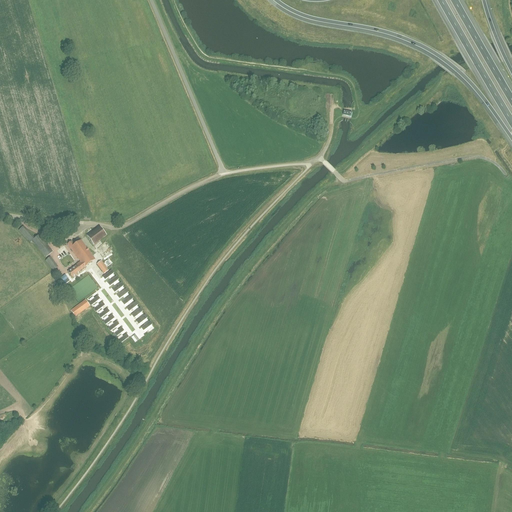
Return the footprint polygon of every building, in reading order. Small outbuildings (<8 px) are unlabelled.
[(35,238),(23,226),(19,231),(30,242),(32,240),(46,257),(52,252),(39,235),(35,238)] [(94,245),(100,240),(106,236),(100,227),(87,236),(94,245)] [(95,259),(81,240),(74,245),(71,241),(67,244),(81,263),(76,267),(76,266),(68,272),(72,278),(80,272),(79,271),(95,259)] [(53,271),(58,267),(51,257),(45,261),(53,271)] [(104,274),(108,271),(101,261),(97,264),(104,274)] [(112,270),(103,277),(105,280),(114,273),(112,270)] [(116,277),(107,283),(110,286),(119,280),(116,277)] [(121,283),(112,290),(114,293),(123,286),(121,283)] [(126,290),(117,296),(119,299),(128,292),(126,290)] [(91,306),(100,299),(98,296),(89,303),(91,306)] [(131,296),(122,303),(124,306),(133,299),(131,296)] [(75,317),(90,306),(85,300),(71,311),(75,317)] [(136,302),(127,309),(129,312),(138,305),(136,302)] [(94,309),(96,312),(105,306),(102,303),(94,309)] [(109,312),(107,309),(98,316),(100,319),(109,312)] [(140,309),(131,315),(134,318),(143,312),(140,309)] [(145,315),(136,322),(138,325),(147,318),(145,315)] [(114,318),(112,316),(103,322),(105,325),(114,318)] [(119,325),(117,322),(108,329),(110,331),(119,325)] [(150,322),(141,328),(143,331),(152,325),(150,322)] [(124,331),(121,328),(113,335),(115,338),(124,331)] [(128,338),(126,335),(117,341),(120,344),(128,338)]
